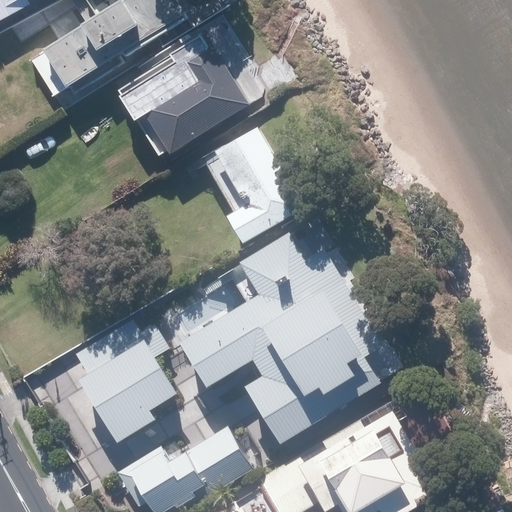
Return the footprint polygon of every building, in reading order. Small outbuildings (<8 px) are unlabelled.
[(83,0),(99,24),(42,60),(62,93),(202,5),(198,0),(83,0)] [(190,48),(195,56),(135,95),(172,152),(185,144),(189,149),(261,102),(216,31),(190,48)] [(217,159),(246,211),(243,213),(257,238),(313,205),(268,125),(230,147),(233,151),(217,159)] [(62,146),(25,172),(34,184),(71,159),(62,146)] [(278,290),(210,329),(232,366),(340,303),(341,305),(359,294),(320,227),(306,235),(300,226),(256,252),(278,290)] [(378,251),(361,261),(376,285),(393,274),(378,251)] [(180,294),(150,308),(157,323),(187,309),(180,294)] [(317,354),(259,389),(291,442),(382,387),(353,340),(350,335),(317,354)] [(410,511),(450,489),(410,421),(418,416),(406,396),(272,475),(293,511),(307,511),(336,495),(342,505),(355,497),(363,511),(383,511),(400,502),(405,511),(410,511)] [(90,397),(64,413),(77,435),(111,413),(102,401),(95,406),(90,397)] [(110,419),(67,446),(79,464),(122,438),(110,419)] [(230,485),(263,463),(238,423),(188,455),(181,444),(175,448),(171,442),(129,469),(151,503),(166,493),(177,510),(211,488),(209,485),(224,476),(230,485)] [(249,497),(221,511),(287,511),(285,507),(277,511),(268,511),(262,499),(253,504),(249,497)]
